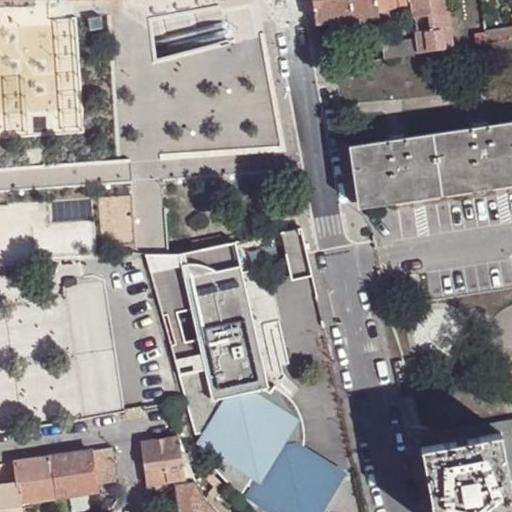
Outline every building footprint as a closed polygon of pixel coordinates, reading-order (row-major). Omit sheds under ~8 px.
[(312,0),(316,23),(377,13),(377,10),(375,0),(312,0)] [(412,8),(410,0),(375,0),(377,10),(395,7),(396,11),(412,8)] [(446,0),(410,0),(412,8),(416,38),(419,53),(454,48),(446,0)] [(100,14),(86,15),(88,27),(102,26),(100,14)] [(511,27),(486,31),(488,42),(511,38),(511,27)] [(488,42),(486,31),(473,34),(475,44),(488,42)] [(419,53),(416,38),(382,43),(384,59),(419,53)] [(350,146),(359,203),(511,177),(511,121),(487,125),(472,127),(404,137),(390,140),(350,146)] [(278,419),(276,417),(255,404),(252,391),(264,389),(270,393),(271,392),(268,389),(269,387),(243,271),(289,261),(293,278),(311,275),(301,230),(237,242),(242,265),(219,270),(201,264),(184,263),(192,300),(212,400),(213,400),(211,403),(212,404),(216,399),(227,397),(230,408),(216,430),(216,432),(218,445),(219,445),(256,469),(279,432),(280,430),(278,419)] [(75,332),(89,414),(126,408),(112,325),(75,332)] [(255,404),(276,417),(276,416),(280,418),(282,429),(280,433),(279,432),(256,469),(264,473),(255,489),(253,490),(255,497),(256,496),(281,511),(313,511),(334,478),(335,478),(334,472),(332,472),(301,452),(302,447),(303,441),(303,434),(302,428),(300,420),(299,415),(296,407),(292,400),(275,387),(271,392),(270,393),(264,389),(252,391),(255,404)] [(441,443),(503,431),(511,482),(511,511),(511,419),(505,420),(444,432),(441,443)] [(511,511),(511,482),(503,431),(441,443),(422,446),(434,511),(511,511)] [(158,498),(175,486),(185,484),(181,449),(179,438),(140,443),(144,468),(163,464),(166,482),(146,485),(148,495),(158,498)] [(111,448),(95,450),(96,460),(113,457),(111,448)] [(95,450),(90,451),(92,461),(94,483),(115,480),(113,457),(96,460),(95,450)] [(51,457),(57,497),(96,491),(94,483),(92,461),(90,451),(51,457)] [(20,502),(57,497),(51,457),(14,462),(17,484),(20,502)] [(144,468),(146,485),(166,482),(163,464),(144,468)] [(175,486),(178,511),(217,511),(202,493),(200,493),(194,482),(185,484),(175,486)] [(0,511),(21,511),(20,502),(17,484),(0,486),(0,511)]
